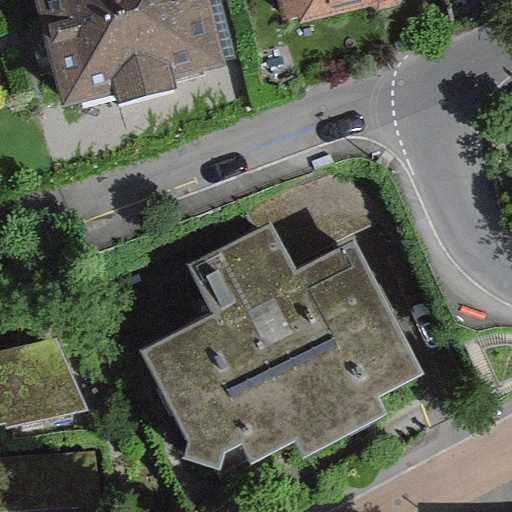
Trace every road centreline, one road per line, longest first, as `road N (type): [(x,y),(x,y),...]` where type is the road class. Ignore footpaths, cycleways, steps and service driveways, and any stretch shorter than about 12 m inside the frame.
road 1 (residential): [(511,276),(477,239),(433,143),(428,100),(449,68),(511,42)]
road 2 (residential): [(366,511),(511,440)]
